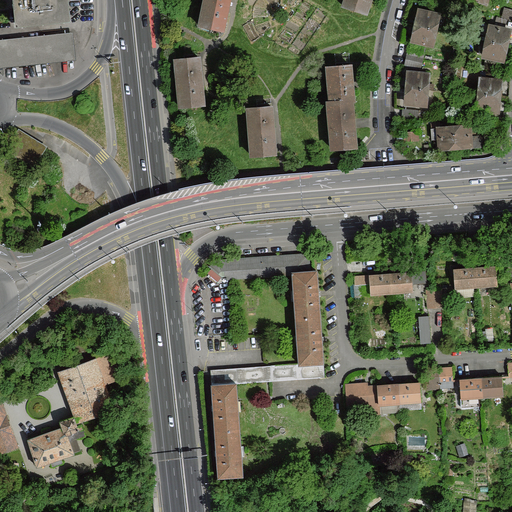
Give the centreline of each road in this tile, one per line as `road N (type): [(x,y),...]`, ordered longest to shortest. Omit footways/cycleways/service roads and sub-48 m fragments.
road 1 (secondary): [(511,175),(200,203),(77,250)]
road 2 (residential): [(335,226),(345,352),(354,362),(511,354)]
road 3 (primary): [(174,292),(144,23)]
road 4 (primary): [(122,0),(144,236)]
road 5 (primary): [(196,511),(174,292)]
road 6 (primary): [(0,124),(31,118),(82,138),(116,172),(144,236)]
road 7 (primary): [(0,358),(57,314),(82,305),(128,320),(157,358)]
road 8 (primary): [(174,292),(185,265),(212,241),(335,226)]
road 9 (primary): [(335,226),(511,211)]
road 10 (primary): [(115,0),(103,58),(83,81),(45,94),(0,88)]
road 11 (primary): [(157,358),(175,511)]
road 12 (residential): [(382,145),(381,101),(401,0)]
road 13 (primary): [(144,236),(157,358)]
